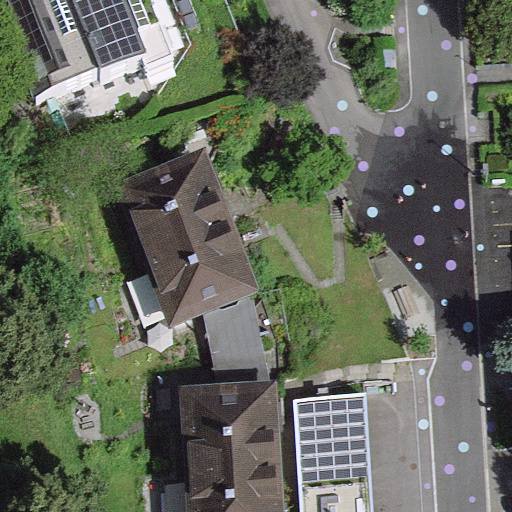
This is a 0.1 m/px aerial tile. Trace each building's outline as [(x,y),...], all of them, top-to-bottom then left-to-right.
[(0,0),(0,23),(28,102),(138,62),(115,0),(0,0)] [(226,226),(201,161),(115,194),(141,259),(226,226)] [(252,291),(226,226),(141,259),(166,324),(252,291)] [(219,388),(270,378),(254,301),(204,311),(219,388)] [(272,392),(179,397),(183,476),(277,472),(272,392)] [(372,511),(365,395),(295,400),(302,511),(372,511)] [(278,511),(277,472),(183,476),(184,511),(278,511)]
